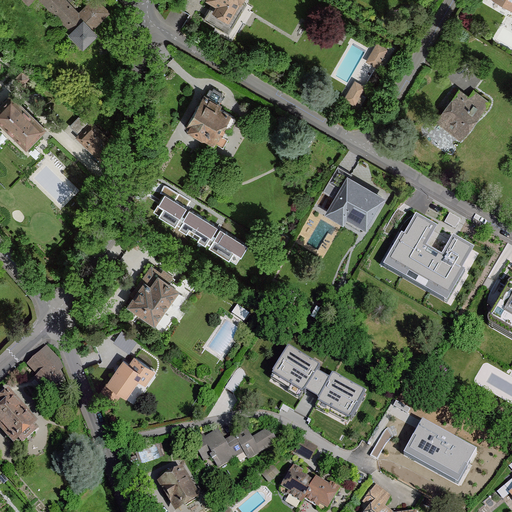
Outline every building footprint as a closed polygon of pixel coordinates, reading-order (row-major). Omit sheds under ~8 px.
[(26,0),(29,3),(32,0),(42,0),(53,10),(63,0),(26,0)] [(93,0),(79,15),(64,0),(63,0),(53,10),(75,32),(73,35),(84,45),(88,41),(86,40),(93,32),(91,30),(109,12),(96,0),(93,0)] [(209,0),(208,1),(216,6),(207,21),(228,33),(247,0),(209,0)] [(511,0),(496,0),(511,8),(511,0)] [(369,58),(383,65),(392,47),(378,40),(369,58)] [(29,78),(23,72),(16,79),(23,85),(29,78)] [(347,98),(360,103),(367,83),(354,78),(347,98)] [(433,120),(461,140),(489,101),(473,90),(469,96),(457,87),(433,120)] [(11,96),(0,107),(0,119),(27,146),(44,128),(11,96)] [(203,98),(186,129),(217,147),(235,116),(203,98)] [(92,124),(79,137),(102,159),(115,146),(92,124)] [(343,191),(350,178),(353,173),(339,164),(329,183),(343,191)] [(343,191),(329,214),(345,223),(347,219),(367,230),(386,199),(350,178),(343,191)] [(239,266),(254,243),(166,191),(152,214),(239,266)] [(445,231),(414,213),(382,268),(450,307),(482,252),(454,236),(442,255),(434,250),(445,231)] [(149,231),(136,222),(125,239),(138,248),(149,231)] [(137,299),(131,307),(157,325),(181,291),(168,283),(173,276),(165,271),(163,274),(153,267),(133,296),(137,299)] [(487,323),(511,337),(511,280),(487,323)] [(116,340),(131,350),(139,339),(124,328),(116,340)] [(288,343),(267,378),(301,398),(306,390),(319,397),(315,404),(348,424),(368,390),(333,370),(330,375),(318,369),(322,363),(288,343)] [(41,353),(28,365),(39,376),(36,379),(49,392),(61,380),(49,368),(52,365),(41,353)] [(124,361),(108,383),(127,396),(139,379),(145,383),(154,371),(135,358),(130,365),(124,361)] [(120,395),(106,386),(99,397),(112,406),(120,395)] [(35,423),(9,395),(1,402),(6,408),(0,413),(0,424),(15,441),(19,438),(23,443),(36,432),(31,427),(35,423)] [(459,485),(478,452),(422,421),(403,453),(459,485)] [(216,432),(205,439),(214,454),(220,464),(235,455),(236,457),(244,452),(247,457),(268,445),(269,447),(277,442),(269,430),(252,440),(247,432),(224,445),(216,432)] [(214,454),(205,439),(203,436),(194,442),(205,460),(214,454)] [(317,448),(303,439),(296,452),(310,460),(317,448)] [(305,499),(314,483),(301,476),(304,471),(296,466),(281,489),(282,492),(284,495),(287,495),(289,494),(302,503),(305,499)] [(182,473),(163,484),(177,508),(196,496),(182,473)] [(305,499),(319,508),(320,510),(321,511),(322,511),(325,511),(327,509),(341,488),(333,483),(330,487),(317,479),(314,483),(305,499)] [(384,509),(385,508),(391,497),(377,486),(365,501),(373,507),(376,503),(384,509)] [(390,511),(385,508),(384,509),(376,503),(373,507),(368,511),(390,511)]
